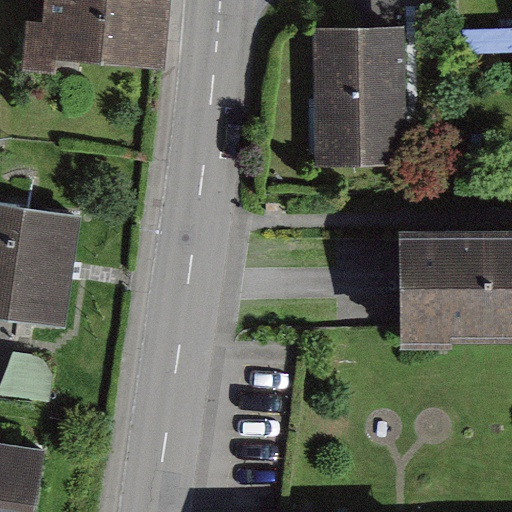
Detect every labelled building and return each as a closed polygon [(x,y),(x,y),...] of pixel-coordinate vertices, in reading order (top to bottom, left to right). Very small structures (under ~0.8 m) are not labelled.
[(146,0),(92,0),(91,10),(32,7),(32,43),(15,44),(10,83),(140,90),(146,0)] [(381,52),(292,52),(293,193),(387,190),(381,52)] [(69,237),(0,227),(0,345),(50,351),(69,237)] [(511,253),(374,253),(375,372),(511,369),(511,253)] [(25,511),(32,468),(0,462),(0,511),(25,511)]
